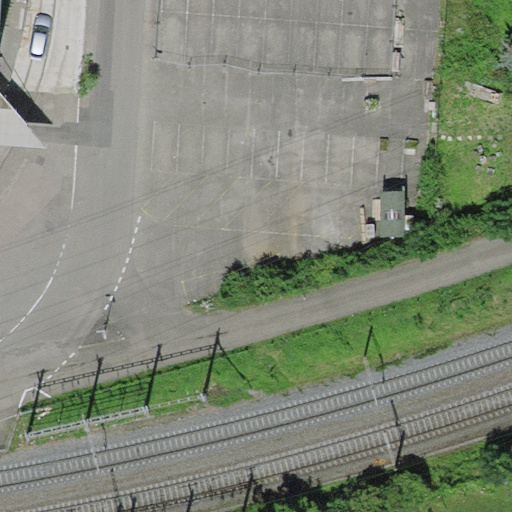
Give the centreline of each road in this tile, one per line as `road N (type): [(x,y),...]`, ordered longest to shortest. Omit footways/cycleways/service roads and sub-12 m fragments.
road 1 (unclassified): [(0,376),(424,282),(511,249)]
road 2 (unclassified): [(103,0),(95,231),(0,371)]
